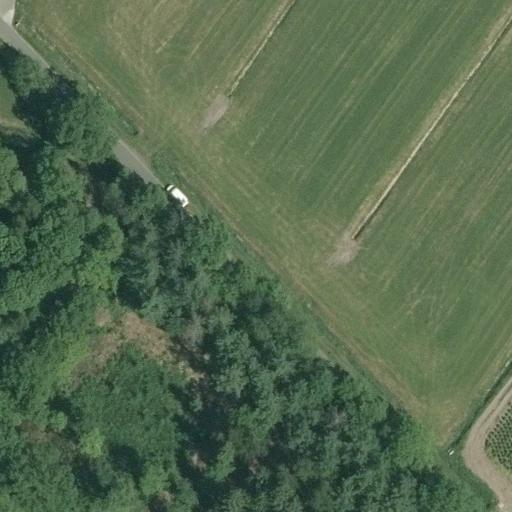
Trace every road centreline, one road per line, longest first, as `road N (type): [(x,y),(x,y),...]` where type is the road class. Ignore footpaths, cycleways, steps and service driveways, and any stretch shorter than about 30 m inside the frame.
road 1 (unclassified): [(463,511),(149,181)]
road 2 (unclassified): [(0,407),(149,181)]
road 3 (unclassified): [(149,181),(0,25)]
